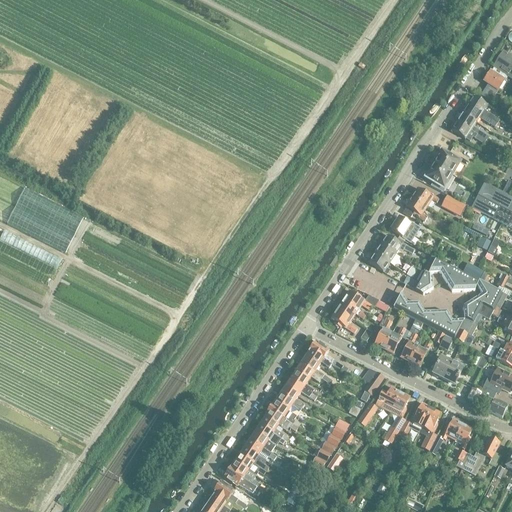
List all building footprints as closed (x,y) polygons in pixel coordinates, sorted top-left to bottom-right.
[(493,68),(507,77),(511,80),(511,57),(503,52),(492,68),(493,68)] [(507,77),(493,68),(491,72),(490,71),(483,82),(497,92),(505,81),(507,77)] [(468,106),(497,125),(499,121),(494,118),(494,117),(484,111),(487,106),(473,97),(468,106)] [(462,114),(476,123),(479,119),(489,125),(494,128),(497,125),(468,106),(462,114)] [(476,123),(462,114),(457,123),(485,142),(488,138),(473,128),(476,123)] [(465,140),(466,139),(470,142),(473,138),(483,145),(485,142),(457,123),(451,131),(465,140)] [(451,176),(458,163),(441,153),(438,158),(436,158),(433,162),(434,165),(434,166),(451,176)] [(443,189),(451,176),(434,166),(433,166),(430,167),(428,171),(429,173),(426,178),(443,189)] [(0,174),(0,218),(8,222),(24,186),(0,174)] [(511,198),(484,184),(471,209),(511,230),(511,198)] [(412,199),(427,209),(432,201),(437,204),(439,200),(427,193),(426,195),(418,190),(412,199)] [(441,202),(445,205),(448,207),(453,202),(445,197),(441,202)] [(427,209),(412,199),(406,208),(414,213),(412,215),(424,223),(426,218),(423,216),(427,209)] [(399,218),(390,231),(410,244),(419,229),(411,224),(410,225),(399,218)] [(98,224),(94,232),(112,241),(116,233),(98,224)] [(474,224),(472,229),(486,234),(487,229),(474,224)] [(461,234),(463,229),(458,226),(454,235),(458,238),(460,234),(461,234)] [(393,255),(395,256),(399,250),(402,252),(403,251),(412,255),(415,251),(402,244),(401,246),(386,236),(380,246),(393,255)] [(491,243),(482,238),(478,247),(487,252),(491,243)] [(374,255),(389,265),(395,256),(393,255),(380,246),(374,255)] [(487,254),(484,259),(491,262),(493,257),(487,254)] [(386,270),(389,265),(374,255),(368,264),(387,276),(389,272),(386,270)] [(431,257),(425,267),(430,269),(435,259),(431,257)] [(436,260),(429,274),(440,273),(445,264),(436,260)] [(445,264),(440,273),(446,283),(453,269),(445,264)] [(483,272),(468,265),(464,273),(478,280),(483,272)] [(422,272),(420,271),(419,270),(417,268),(413,267),(412,268),(407,276),(416,281),(422,272)] [(453,269),(446,283),(452,292),(462,273),(453,269)] [(422,272),(418,281),(432,289),(431,277),(422,272)] [(462,273),(452,292),(463,291),(470,278),(462,273)] [(511,287),(511,281),(510,281),(510,279),(502,276),(500,281),(511,287)] [(413,290),(417,282),(407,277),(403,284),(413,290)] [(470,278),(463,291),(474,291),(477,287),(476,286),(479,282),(470,278)] [(511,287),(500,281),(496,279),(494,284),(497,286),(511,294),(510,296),(511,297),(511,287)] [(418,281),(413,290),(422,295),(432,289),(418,281)] [(479,282),(476,286),(477,287),(482,296),(497,303),(502,294),(479,282)] [(343,301),(358,311),(361,306),(369,312),(372,307),(374,309),(378,302),(368,297),(364,302),(349,292),(343,301)] [(506,296),(502,294),(496,306),(500,308),(506,296)] [(400,295),(393,309),(402,314),(407,305),(400,295)] [(482,296),(473,302),(482,306),(493,312),(497,303),(482,296)] [(366,316),(361,313),(358,311),(343,301),(337,311),(351,320),(355,315),(358,317),(363,320),(366,316)] [(473,302),(464,307),(477,315),(482,307),(482,306),(473,302)] [(407,305),(402,314),(410,318),(418,304),(407,305)] [(418,304),(410,318),(419,323),(424,314),(418,304)] [(477,315),(464,307),(464,319),(473,323),(477,315)] [(473,324),(477,327),(482,318),(488,321),(493,312),(482,307),(477,315),(473,323),(473,324)] [(351,320),(337,311),(331,320),(335,322),(333,325),(340,329),(341,327),(346,329),(354,335),(357,330),(349,325),(351,320)] [(424,314),(419,323),(427,327),(435,313),(424,314)] [(435,313),(427,327),(436,332),(446,313),(435,313)] [(446,313),(436,332),(444,336),(452,322),(446,313)] [(511,325),(504,322),(499,319),(496,323),(502,326),(507,328),(505,334),(511,337),(511,325)] [(423,325),(414,321),(412,326),(413,326),(412,327),(419,331),(423,325)] [(462,322),(459,329),(459,330),(467,335),(472,326),(463,321),(462,322)] [(452,322),(444,336),(453,341),(459,330),(459,329),(462,322),(452,322)] [(472,326),(467,335),(472,337),(476,328),(472,326)] [(391,334),(384,350),(393,355),(401,340),(401,339),(406,331),(401,328),(396,337),(391,334)] [(384,350),(391,334),(382,330),(374,345),(384,350)] [(366,331),(361,339),(366,342),(371,334),(366,331)] [(400,359),(409,363),(417,348),(418,348),(421,342),(418,341),(419,339),(417,337),(413,334),(412,335),(408,333),(405,340),(409,342),(408,343),(400,359)] [(444,336),(438,333),(433,343),(439,347),(440,347),(444,336)] [(453,341),(444,336),(440,347),(439,347),(439,348),(447,352),(453,341)] [(486,344),(511,358),(511,346),(507,344),(505,349),(489,340),(486,344)] [(511,358),(486,344),(479,341),(476,345),(484,349),(500,357),(498,362),(511,369),(511,358)] [(315,342),(309,351),(314,355),(316,355),(319,357),(318,358),(331,366),(331,365),(340,371),(343,367),(326,356),(329,352),(324,349),(325,348),(319,344),(319,345),(315,342)] [(417,348),(409,363),(419,368),(427,353),(432,344),(427,342),(423,350),(418,348),(417,348)] [(314,365),(318,368),(321,364),(329,369),(331,366),(318,358),(319,357),(316,355),(314,355),(309,351),(304,358),(309,361),(311,362),(314,364),(314,365)] [(477,356),(473,365),(477,367),(476,368),(481,370),(486,361),(486,360),(481,358),(477,356)] [(308,372),(321,381),(321,380),(330,385),(332,382),(324,376),(316,371),(318,368),(314,365),(314,364),(311,362),(309,361),(304,358),(299,366),(304,369),(306,369),(309,372),(308,372)] [(443,380),(453,362),(447,359),(446,361),(441,358),(432,375),(443,380)] [(453,362),(443,380),(454,386),(463,369),(458,367),(458,364),(453,362)] [(303,380),(308,383),(311,379),(319,384),(321,381),(308,372),(309,372),(306,369),(304,369),(299,366),(294,373),(299,377),(301,377),(304,379),(303,380)] [(480,393),(489,397),(493,399),(498,389),(508,393),(511,385),(511,376),(497,369),(491,382),(487,380),(480,393)] [(311,395),(314,391),(306,386),(308,383),(303,380),(304,379),(301,377),(299,377),(294,373),(289,381),(293,384),(296,385),(299,386),(298,387),(316,400),(317,398),(311,395)] [(368,385),(376,389),(383,379),(375,374),(368,385)] [(293,394),(298,398),(301,394),(309,399),(314,402),(316,400),(298,387),(299,386),(296,385),(293,384),(289,381),(284,388),(289,391),(291,392),(294,394),(293,394)] [(376,389),(368,385),(363,391),(371,397),(376,389)] [(288,402),(300,411),(301,410),(307,413),(309,410),(304,406),(296,401),(298,398),(293,394),(294,394),(291,392),(289,391),(284,388),(279,396),(284,399),(286,399),(289,401),(288,402)] [(370,404),(357,422),(365,427),(377,410),(378,411),(380,411),(381,411),(382,410),(389,413),(390,413),(399,394),(390,389),(387,395),(381,393),(374,407),(370,404)] [(466,400),(476,404),(481,394),(471,390),(466,400)] [(366,404),(370,396),(364,393),(360,401),(366,404)] [(409,398),(399,394),(390,413),(399,417),(385,441),(391,444),(405,422),(402,419),(409,407),(407,406),(409,398)] [(284,399),(279,396),(274,403),(278,406),(280,406),(284,408),(283,409),(288,413),(288,412),(291,408),(298,414),(300,411),(288,402),(289,401),(286,399),(284,399)] [(493,399),(489,397),(488,399),(487,399),(485,404),(490,407),(488,412),(502,420),(507,409),(505,408),(506,406),(493,399)] [(355,400),(352,407),(360,411),(361,411),(364,405),(355,400)] [(296,429),(297,430),(300,425),(294,421),(296,417),(288,412),(288,413),(283,409),(284,408),(280,406),(278,406),(274,403),(269,410),(296,429)] [(406,421),(400,433),(398,436),(404,439),(405,440),(411,430),(418,434),(431,409),(421,405),(417,412),(415,411),(409,422),(406,421)] [(356,418),(360,411),(352,407),(348,414),(356,418)] [(441,415),(431,409),(418,434),(426,438),(425,438),(421,446),(430,450),(436,439),(432,437),(432,435),(433,435),(439,423),(437,422),(441,415)] [(287,432),(289,429),(295,433),(297,430),(296,429),(269,410),(264,418),(268,421),(269,422),(273,425),(273,424),(278,427),(286,432),(287,432)] [(268,421),(264,418),(259,425),(264,428),(264,430),(268,432),(268,431),(285,442),(286,443),(289,439),(284,436),(276,431),(278,427),(273,424),(273,425),(269,422),(268,421)] [(350,426),(339,420),(335,427),(346,433),(350,426)] [(454,442),(462,425),(452,421),(449,427),(447,426),(440,439),(445,442),(447,438),(454,442)] [(282,446),(285,442),(268,431),(268,432),(264,430),(264,428),(259,425),(254,432),(259,435),(260,437),(263,439),(263,438),(275,446),(275,447),(276,447),(278,443),(282,446)] [(462,425),(454,442),(461,446),(459,449),(464,451),(470,438),(468,437),(472,430),(462,425)] [(342,434),(334,429),(330,435),(331,436),(338,440),(339,440),(342,434)] [(254,432),(249,440),(254,443),(254,445),(258,447),(258,446),(270,454),(275,447),(275,446),(263,438),(263,439),(260,437),(259,435),(254,432)] [(349,435),(344,443),(349,446),(353,438),(349,435)] [(336,445),(338,440),(331,436),(328,442),(336,445)] [(436,439),(432,446),(430,451),(435,453),(437,449),(438,449),(442,442),(436,439)] [(473,458),(469,456),(462,471),(475,477),(485,457),(491,461),(499,444),(489,439),(488,441),(483,439),(476,453),(473,458)] [(268,458),(271,454),(270,454),(258,446),(258,447),(254,445),(254,443),(249,440),(244,447),(248,450),(250,452),(253,454),(253,453),(258,456),(266,462),(268,458)] [(330,456),(336,448),(325,443),(324,443),(320,451),(330,456)] [(248,461),(266,473),(269,469),(256,460),(258,456),(253,453),(253,454),(250,452),(248,450),(244,447),(239,455),(243,458),(244,460),(247,462),(248,461)] [(330,456),(320,451),(319,450),(315,458),(326,463),(330,456)] [(455,460),(459,462),(456,468),(462,471),(469,456),(459,451),(455,460)] [(263,477),(266,473),(248,461),(247,462),(244,460),(243,458),(239,455),(234,462),(238,465),(239,467),(242,469),(243,468),(256,477),(258,473),(263,477)] [(327,468),(332,472),(341,458),(336,455),(327,468)] [(320,470),(324,465),(326,463),(315,458),(312,466),(320,470)] [(238,465),(234,462),(229,470),(233,473),(234,475),(237,477),(238,476),(256,488),(256,487),(258,484),(253,481),(253,480),(256,477),(243,468),(242,469),(239,467),(238,465)] [(316,477),(320,470),(308,464),(305,472),(316,477)] [(503,470),(498,468),(494,477),(498,479),(503,470)] [(258,495),(259,495),(262,497),(264,492),(256,487),(256,488),(238,476),(237,477),(234,475),(233,473),(229,470),(223,478),(226,480),(226,481),(228,483),(229,482),(238,487),(240,483),(248,488),(253,491),(253,492),(258,495)] [(301,481),(310,486),(313,480),(305,474),(301,481)] [(215,491),(243,510),(246,506),(231,496),(234,491),(220,482),(215,490),(216,490),(215,491)] [(309,486),(301,482),(298,487),(305,491),(309,486)] [(306,494),(299,490),(294,487),(290,495),(295,498),(295,497),(301,500),(306,494)] [(493,489),(489,487),(484,497),(488,499),(493,489)] [(230,511),(233,508),(238,511),(241,511),(243,510),(215,491),(210,499),(229,511),(230,511)] [(360,494),(355,491),(347,504),(352,507),(360,494)] [(291,506),(299,509),(299,510),(303,504),(300,502),(301,500),(295,497),(295,498),(291,506)] [(229,511),(210,499),(205,506),(213,511),(229,511)] [(403,506),(415,511),(421,511),(424,507),(407,499),(403,506)]
